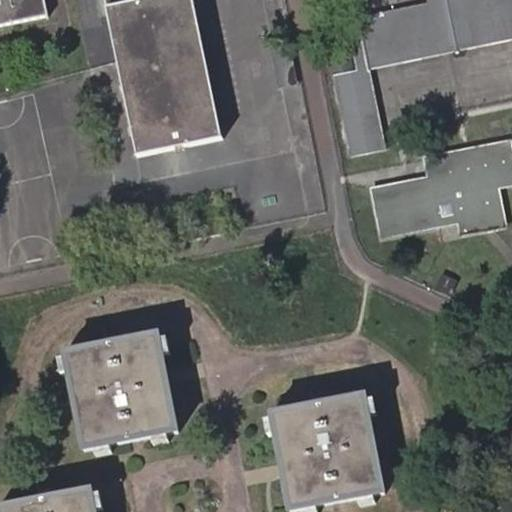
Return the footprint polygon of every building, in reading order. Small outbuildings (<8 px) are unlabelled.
[(45,0),(0,0),(0,24),(48,15),(45,0)] [(128,0),(130,5),(110,10),(140,155),(224,138),(194,0),(128,0)] [(358,17),(369,69),(511,37),(511,0),(426,0),(427,3),(358,17)] [(385,152),(369,69),(335,77),(350,159),(385,152)] [(429,179),(374,191),(383,235),(464,217),(468,232),(494,226),(484,186),(511,179),(511,164),(508,142),(425,159),(429,179)] [(237,190),(76,222),(83,261),(244,226),(237,190)] [(95,444),(188,425),(170,329),(76,348),(95,444)] [(377,393),(285,411),(301,503),(392,487),(377,393)] [(484,485),(486,504),(507,502),(505,482),(484,485)] [(105,511),(101,484),(9,503),(10,511),(105,511)]
